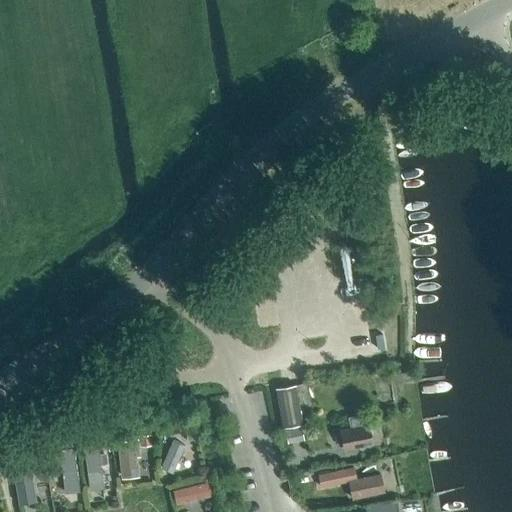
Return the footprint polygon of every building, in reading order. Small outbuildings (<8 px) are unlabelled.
[(378,310),(366,312),(366,313),(373,352),(384,350),(378,310)] [(300,425),(303,424),(296,385),(277,388),(283,427),(287,427),(300,425)] [(345,449),(373,443),(367,417),(352,421),(353,427),(341,429),(345,449)] [(289,441),(303,438),(300,425),(287,427),(289,441)] [(197,438),(196,430),(187,432),(188,440),(197,438)] [(152,435),(140,435),(140,443),(152,443),(152,435)] [(114,477),(134,476),(132,437),(113,438),(114,477)] [(110,438),(92,439),(93,447),(111,446),(110,438)] [(166,471),(180,444),(168,439),(154,465),(166,471)] [(43,461),(42,449),(33,449),(35,461),(43,461)] [(33,457),(8,459),(10,502),(35,500),(33,457)] [(355,497),(383,491),(378,476),(359,478),(355,465),(320,474),(324,486),(352,480),(355,497)] [(166,503),(207,495),(204,480),(164,487),(166,503)]
